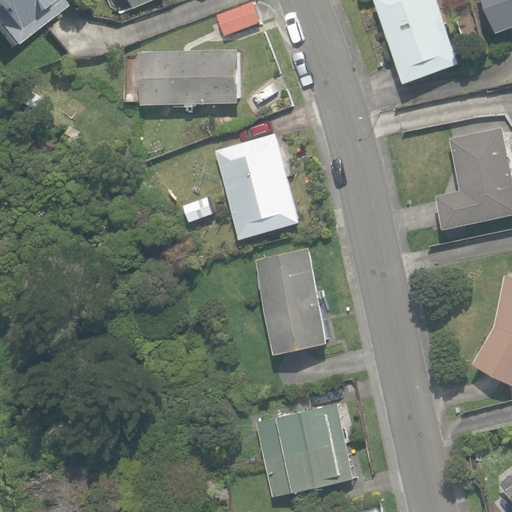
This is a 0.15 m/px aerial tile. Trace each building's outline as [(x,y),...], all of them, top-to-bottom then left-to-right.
[(0,0),(0,32),(12,48),(64,8),(57,0),(0,0)] [(121,0),(127,12),(154,0),(121,0)] [(380,0),(411,83),(464,63),(440,0),(380,0)] [(511,29),(511,0),(490,0),(503,33),(511,29)] [(221,15),(227,34),(262,21),(255,2),(221,15)] [(192,102),(192,105),(199,105),(199,102),(244,101),(243,49),(147,51),(148,103),(192,102)] [(443,194),(450,228),(511,214),(511,159),(505,127),(455,138),(466,189),(443,194)] [(221,149),(246,238),(306,221),(280,132),(221,149)] [(262,258),(282,353),(334,342),(324,297),(328,296),(326,289),(322,290),(313,247),(262,258)] [(480,362),(511,379),(511,275),(509,275),(501,325),(480,362)] [(269,458),(351,441),(342,402),(260,420),(265,442),(258,444),(260,456),(269,454),(269,458)] [(277,494),(358,477),(351,441),(269,458),(277,494)] [(511,477),(503,484),(511,495),(511,477)] [(309,505),(310,511),(313,511),(322,510),(320,502),(309,505)]
